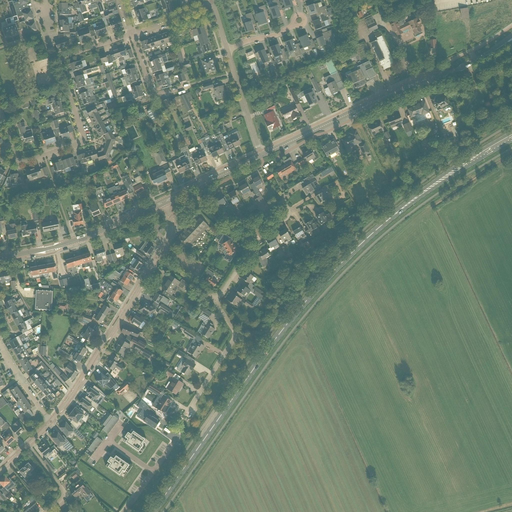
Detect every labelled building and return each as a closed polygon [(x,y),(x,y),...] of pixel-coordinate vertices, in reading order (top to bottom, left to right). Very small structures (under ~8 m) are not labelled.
[(27,8),(26,4),(27,3),(26,1),(27,1),(26,0),(18,0),(20,4),(14,5),(16,12),(27,8)] [(80,10),(81,13),(87,12),(86,8),(85,5),(88,4),(86,0),(79,0),(81,4),(79,5),(79,7),(80,10)] [(86,0),(88,4),(89,9),(94,7),(95,8),(98,7),(97,5),(96,2),(93,3),(92,0),(86,0)] [(274,7),(269,9),(273,19),(281,17),(279,11),(282,10),(278,0),(275,0),(272,1),(274,7)] [(295,0),(281,0),(285,9),(293,6),(291,1),(295,0)] [(315,14),(316,16),(327,13),(325,6),(319,8),(317,3),(307,7),(310,15),(315,14)] [(440,11),(440,16),(441,21),(453,18),(452,12),(460,11),(462,18),(468,17),(466,4),(459,6),(460,8),(451,9),(440,11)] [(265,17),(268,16),(265,5),(258,8),(260,14),(255,15),(259,26),(267,23),(265,17)] [(29,12),(27,8),(16,12),(18,18),(24,16),(25,21),(31,19),(33,19),(33,18),(34,18),(33,14),(32,15),(31,14),(30,11),(29,12)] [(135,12),(136,16),(137,15),(139,23),(148,20),(144,9),(139,10),(135,12)] [(104,14),(106,19),(109,18),(109,17),(113,15),(112,11),(104,14)] [(243,24),(246,33),(254,30),(252,25),(255,24),(251,13),(245,15),(248,23),(243,24)] [(327,13),(316,16),(318,20),(312,22),(315,30),(325,27),(324,22),(330,20),(328,16),(327,13)] [(116,17),(114,18),(118,30),(122,29),(121,28),(123,27),(121,19),(118,20),(116,17)] [(118,30),(114,18),(111,19),(113,22),(110,23),(111,26),(112,31),(114,31),(118,30)] [(390,25),(394,32),(396,37),(403,33),(402,32),(411,27),(416,37),(422,34),(419,27),(421,26),(420,23),(419,21),(418,21),(417,18),(409,22),(409,23),(404,25),(403,24),(405,23),(404,20),(398,23),(397,22),(390,25)] [(18,34),(15,24),(13,19),(10,20),(12,25),(2,29),(5,38),(10,36),(10,37),(14,36),(13,35),(18,34)] [(36,31),(37,31),(35,26),(34,26),(33,23),(32,24),(31,19),(25,21),(19,23),(22,31),(22,29),(27,27),(29,33),(33,32),(33,33),(36,32),(36,31)] [(100,22),(98,23),(102,35),(106,34),(105,34),(107,33),(106,28),(105,25),(102,26),(100,22)] [(367,26),(370,32),(378,28),(375,22),(367,26)] [(93,25),(90,27),(92,33),(95,32),(96,37),(98,36),(98,37),(102,35),(98,23),(95,24),(97,28),(94,28),(93,25)] [(84,28),(82,29),(86,41),(90,40),(89,39),(91,38),(90,34),(92,33),(90,27),(87,27),(88,30),(86,31),(84,28)] [(197,36),(199,41),(208,38),(204,27),(191,31),(193,37),(197,36)] [(78,32),(75,33),(75,34),(75,38),(79,37),(80,42),(82,41),(82,42),(86,41),(82,29),(79,29),(81,33),(78,34),(78,32)] [(316,39),(319,47),(329,44),(327,39),(333,37),(331,30),(320,34),(321,37),(316,39)] [(167,33),(163,34),(166,44),(172,42),(169,34),(167,34),(167,33)] [(70,38),(70,34),(63,35),(64,40),(56,42),(57,45),(56,45),(57,50),(63,48),(63,49),(65,48),(65,47),(69,46),(67,39),(70,38)] [(160,37),(158,37),(161,45),(166,44),(163,34),(159,35),(160,37)] [(315,47),(312,39),(309,41),(307,35),(299,39),(303,49),(308,47),(309,50),(315,47)] [(156,36),(152,38),(155,47),(161,45),(158,37),(156,38),(156,36)] [(377,40),(370,43),(379,62),(380,62),(384,70),(395,65),(381,36),(376,39),(377,40)] [(149,41),(147,41),(150,49),(155,47),(152,38),(148,39),(149,41)] [(208,38),(199,41),(203,54),(212,51),(208,38)] [(150,49),(147,41),(147,40),(141,42),(144,51),(150,49)] [(293,51),(296,57),(302,55),(298,44),(294,45),(292,40),(284,43),(288,53),(293,51)] [(279,56),(282,62),(285,61),(288,59),(283,49),(280,50),(278,45),(270,48),(274,58),(279,56)] [(123,47),(118,49),(122,61),(124,60),(123,57),(128,55),(129,59),(134,58),(131,49),(127,51),(126,49),(124,50),(123,47)] [(176,49),(179,60),(187,58),(186,54),(182,55),(180,47),(176,49)] [(114,55),(110,56),(112,63),(112,62),(116,61),(115,59),(118,58),(119,62),(120,62),(122,61),(118,49),(112,51),(114,55)] [(358,56),(354,49),(346,52),(350,60),(358,56)] [(274,66),(269,53),(266,55),(264,50),(255,54),(259,62),(261,61),(262,64),(264,63),(265,66),(269,65),(271,67),(274,66)] [(112,63),(110,56),(106,58),(105,53),(99,55),(102,66),(103,67),(106,66),(105,63),(108,62),(108,64),(112,63)] [(150,62),(152,67),(164,63),(165,62),(163,55),(161,55),(153,57),(154,60),(150,62)] [(213,66),(213,64),(216,63),(214,57),(201,61),(206,74),(215,71),(215,70),(214,66),(213,66)] [(76,71),(82,69),(83,72),(85,71),(91,69),(89,66),(87,67),(83,68),(81,62),(84,61),(83,58),(79,60),(79,61),(70,64),(73,72),(76,71)] [(40,61),(44,78),(53,76),(49,59),(40,61)] [(324,78),(328,88),(324,90),(327,97),(338,91),(335,84),(341,81),(337,72),(331,59),(324,62),(330,75),(324,78)] [(180,64),(182,69),(191,66),(190,61),(180,64)] [(346,76),(349,81),(353,90),(353,89),(355,88),(356,88),(360,86),(360,87),(366,84),(364,80),(364,79),(369,77),(370,79),(376,76),(369,61),(357,67),(359,70),(352,74),(352,75),(348,77),(347,76),(346,76)] [(164,63),(152,67),(152,68),(151,68),(153,73),(158,71),(162,70),(161,67),(164,66),(164,63)] [(121,70),(124,78),(136,74),(134,68),(129,70),(124,71),(124,69),(121,70)] [(314,79),(311,71),(308,73),(311,80),(317,93),(320,91),(314,79)] [(136,74),(124,78),(123,78),(122,78),(123,81),(125,80),(126,85),(133,83),(135,82),(135,80),(138,79),(136,74)] [(155,77),(157,82),(169,78),(168,76),(165,77),(164,74),(159,75),(159,76),(155,77)] [(75,83),(76,83),(85,80),(83,75),(78,76),(75,77),(77,83),(75,83)] [(169,78),(157,82),(159,88),(161,87),(161,89),(168,87),(171,86),(169,81),(170,81),(169,78)] [(82,90),(93,87),(95,86),(94,83),(88,85),(87,83),(85,84),(84,81),(85,80),(76,83),(77,89),(82,87),(82,90)] [(130,95),(141,91),(140,85),(138,86),(137,84),(130,86),(132,91),(129,92),(130,95)] [(224,91),(225,91),(223,86),(213,89),(217,100),(226,97),(224,91)] [(81,100),(82,100),(89,97),(88,92),(94,90),(93,87),(82,90),(83,93),(79,94),(81,100)] [(258,91),(262,99),(270,95),(266,88),(258,91)] [(316,94),(313,89),(311,90),(310,88),(302,92),(304,96),(302,98),(304,103),(307,102),(309,105),(316,102),(313,96),(316,94)] [(143,96),(141,91),(130,95),(125,96),(126,102),(131,100),(132,103),(140,101),(139,97),(143,96)] [(299,103),(293,91),(290,92),(296,105),(299,103)] [(54,109),(62,107),(60,101),(55,103),(54,98),(55,95),(54,93),(47,95),(48,100),(47,100),(51,110),(54,109)] [(82,100),(84,105),(87,104),(88,107),(99,103),(94,95),(89,97),(82,100)] [(180,97),(187,112),(192,110),(184,95),(180,97)] [(444,108),(443,107),(444,106),(444,108),(444,109),(444,111),(446,111),(447,111),(447,112),(450,110),(451,109),(451,108),(451,106),(449,106),(447,106),(447,105),(449,104),(447,100),(445,101),(444,97),(438,99),(435,100),(435,98),(430,99),(434,108),(436,107),(437,110),(444,108)] [(173,112),(171,108),(167,100),(163,102),(167,110),(169,114),(173,112)] [(419,105),(407,110),(411,118),(422,113),(423,115),(429,113),(425,102),(418,104),(419,105)] [(281,112),(285,119),(291,117),(292,120),(299,116),(294,105),(281,112)] [(62,107),(54,109),(56,115),(64,113),(62,107)] [(90,116),(97,112),(94,107),(90,109),(90,108),(86,110),(89,117),(90,116)] [(153,108),(147,111),(152,122),(158,119),(153,108)] [(89,119),(91,122),(100,117),(97,112),(90,116),(91,118),(89,119)] [(280,126),(273,112),(264,116),(267,122),(266,123),(269,131),(280,126)] [(394,117),(388,120),(391,128),(398,126),(397,124),(402,122),(398,113),(393,116),(394,117)] [(94,125),(95,126),(102,123),(100,117),(91,122),(93,126),(94,125)] [(368,128),(370,132),(372,136),(383,131),(379,121),(375,123),(375,124),(368,128)] [(27,135),(24,127),(25,127),(24,123),(17,124),(19,129),(21,137),(21,140),(22,140),(23,142),(25,141),(25,143),(34,141),(32,133),(27,135)] [(95,129),(96,132),(105,128),(102,123),(95,126),(96,128),(95,129)] [(403,126),(406,133),(413,130),(410,123),(403,126)] [(59,129),(63,140),(70,138),(67,127),(59,129)] [(101,137),(105,135),(108,133),(105,128),(96,132),(98,136),(100,135),(101,137)] [(218,133),(225,148),(227,146),(229,150),(235,148),(230,137),(229,136),(224,138),(222,134),(221,134),(219,129),(216,130),(218,133)] [(103,137),(105,140),(118,139),(117,137),(114,138),(111,131),(108,133),(105,135),(105,136),(103,137)] [(349,134),(350,136),(342,140),(346,149),(361,142),(355,131),(349,134)] [(56,142),(55,137),(53,132),(49,133),(50,135),(47,136),(47,135),(46,133),(44,133),(40,134),(41,136),(42,141),(44,140),(46,146),(46,145),(47,146),(50,145),(49,144),(56,142)] [(219,142),(213,145),(218,155),(224,153),(222,149),(225,148),(218,133),(215,134),(219,142)] [(238,133),(230,137),(235,148),(240,145),(238,140),(241,138),(238,133)] [(444,140),(446,145),(446,146),(456,142),(453,136),(444,140)] [(118,139),(105,140),(104,143),(106,144),(105,146),(112,148),(115,141),(117,142),(118,139)] [(336,154),(340,152),(338,149),(339,148),(337,144),(334,139),(329,142),(330,142),(322,147),(324,151),(327,156),(328,157),(336,153),(336,154)] [(202,143),(205,149),(208,156),(211,155),(213,158),(218,155),(213,145),(212,142),(207,145),(206,143),(203,144),(203,143),(202,143)] [(201,147),(195,150),(202,163),(207,161),(202,150),(205,149),(202,143),(200,145),(201,147)] [(359,146),(364,155),(369,153),(365,143),(359,146)] [(186,151),(192,164),(195,163),(196,166),(202,163),(195,150),(190,153),(189,150),(187,146),(184,147),(186,151)] [(109,157),(111,149),(110,149),(105,147),(104,149),(102,148),(101,151),(110,161),(112,158),(109,157)] [(167,163),(161,151),(159,147),(155,149),(156,151),(153,153),(154,155),(159,166),(167,163)] [(93,150),(89,151),(92,160),(98,158),(97,155),(96,151),(94,151),(93,150)] [(318,158),(316,154),(314,156),(313,154),(310,150),(303,154),(305,157),(302,159),(311,172),(314,170),(310,163),(309,162),(310,162),(309,160),(312,159),(313,161),(318,158)] [(98,154),(97,155),(98,158),(99,161),(106,159),(107,162),(110,161),(101,151),(98,152),(98,154)] [(182,156),(179,158),(185,171),(191,169),(189,165),(192,164),(186,151),(183,152),(185,157),(183,158),(182,156)] [(87,162),(84,154),(77,156),(79,160),(80,160),(81,164),(87,163),(87,162)] [(68,158),(67,158),(70,168),(76,166),(79,165),(77,159),(74,160),(73,157),(70,159),(70,158),(68,158)] [(63,164),(59,165),(61,171),(65,170),(65,169),(70,168),(67,158),(66,159),(65,160),(62,161),(63,164)] [(185,171),(179,158),(174,160),(168,163),(172,171),(174,175),(179,173),(180,174),(185,171)] [(285,165),(276,170),(281,180),(287,176),(286,175),(296,169),(291,162),(292,161),(290,158),(283,162),(285,165)] [(302,165),(310,177),(312,175),(311,172),(302,159),(297,162),(300,166),(302,165)] [(61,171),(59,165),(58,161),(56,162),(57,162),(56,163),(52,164),(53,167),(50,168),(54,178),(57,177),(56,175),(59,174),(58,172),(61,171)] [(167,180),(165,174),(170,171),(169,169),(167,165),(158,169),(159,172),(158,173),(150,176),(151,180),(153,184),(157,183),(158,184),(167,180)] [(26,171),(27,177),(25,178),(26,180),(27,183),(30,182),(30,181),(42,177),(39,167),(26,171)] [(331,167),(321,174),(323,177),(333,171),(331,167)] [(7,178),(4,185),(11,184),(17,183),(18,186),(24,184),(23,181),(21,176),(18,177),(18,174),(10,175),(11,177),(7,178)] [(132,185),(134,189),(141,185),(145,183),(141,175),(134,179),(136,183),(132,185)] [(310,177),(305,180),(308,185),(306,187),(302,189),(306,195),(310,193),(314,191),(312,187),(315,186),(313,183),(315,181),(314,178),(314,177),(312,175),(310,177)] [(126,181),(125,179),(124,177),(124,176),(121,177),(122,180),(123,182),(126,189),(130,187),(129,186),(129,185),(126,181)] [(261,188),(264,186),(258,177),(256,178),(256,177),(255,177),(252,179),(252,180),(253,182),(253,183),(250,185),(256,195),(260,193),(258,189),(261,188)] [(245,198),(252,194),(246,184),(239,188),(245,198)] [(141,185),(134,189),(137,195),(144,191),(141,185)] [(315,197),(319,204),(328,198),(324,192),(330,189),(328,185),(320,190),(316,193),(318,195),(315,197)] [(115,187),(116,190),(121,201),(129,198),(126,191),(122,193),(119,186),(115,187)] [(101,189),(95,191),(97,196),(99,202),(100,203),(102,202),(103,201),(104,204),(104,205),(105,207),(106,208),(113,205),(110,197),(106,199),(103,192),(101,189)] [(109,193),(110,197),(113,205),(121,201),(116,190),(109,193)] [(231,201),(233,205),(239,201),(236,196),(237,196),(234,191),(228,195),(232,201),(231,201)] [(214,199),(218,207),(222,204),(224,207),(226,205),(220,195),(214,199)] [(90,210),(86,211),(88,216),(92,214),(93,217),(101,214),(99,209),(96,203),(95,204),(89,207),(90,210)] [(73,213),(74,215),(75,219),(73,220),(74,226),(83,225),(82,219),(86,219),(85,209),(84,210),(82,204),(78,205),(80,212),(78,212),(73,213)] [(247,209),(251,213),(256,208),(253,204),(247,209)] [(230,219),(235,215),(236,215),(233,212),(233,210),(227,214),(230,219)] [(332,220),(331,219),(329,214),(325,216),(323,213),(316,217),(318,221),(323,230),(326,228),(324,223),(328,221),(328,222),(332,220)] [(175,240),(179,244),(181,242),(188,248),(208,227),(203,222),(200,218),(192,226),(191,224),(175,240)] [(58,220),(42,223),(44,232),(59,229),(58,220)] [(306,231),(307,234),(310,239),(316,235),(313,230),(317,228),(312,220),(305,224),(309,230),(306,231)] [(7,232),(8,234),(9,239),(17,237),(15,224),(10,225),(11,231),(7,232)] [(21,226),(22,231),(23,236),(29,235),(29,234),(38,233),(37,228),(36,226),(28,228),(27,225),(21,226)] [(307,234),(305,235),(300,227),(293,232),(298,240),(300,239),(303,244),(307,241),(311,246),(313,245),(310,239),(307,234)] [(278,234),(284,244),(292,240),(285,229),(278,234)] [(225,259),(229,262),(230,261),(230,262),(235,254),(235,253),(237,251),(231,241),(232,240),(224,234),(224,235),(220,232),(216,239),(220,241),(218,243),(222,245),(227,253),(226,254),(227,254),(224,258),(225,258),(225,259)] [(268,249),(270,253),(280,247),(273,236),(266,241),(270,248),(268,249)] [(149,256),(154,249),(149,245),(149,244),(146,242),(140,250),(139,249),(136,253),(138,255),(140,256),(143,259),(147,254),(149,256)] [(120,253),(120,256),(124,255),(121,244),(113,246),(116,254),(120,253)] [(266,258),(269,256),(265,248),(258,253),(261,258),(258,260),(263,267),(269,264),(266,258)] [(101,257),(106,255),(104,249),(96,252),(97,256),(95,257),(97,263),(102,262),(101,257)] [(89,254),(81,256),(83,263),(84,263),(85,267),(85,268),(89,267),(90,269),(93,268),(91,261),(89,254)] [(138,272),(143,264),(141,263),(144,259),(143,259),(140,256),(138,255),(135,259),(137,260),(133,266),(132,265),(131,265),(129,267),(130,269),(133,271),(135,270),(138,272)] [(81,256),(73,258),(75,266),(83,263),(81,256)] [(75,266),(73,258),(65,261),(67,265),(64,266),(65,269),(71,267),(73,274),(77,273),(75,266)] [(55,264),(46,265),(48,273),(52,272),(53,279),(59,278),(58,274),(57,275),(56,271),(55,264)] [(46,265),(38,267),(40,277),(43,277),(46,279),(49,279),(48,273),(46,265)] [(40,277),(38,267),(30,268),(31,276),(36,275),(37,282),(40,282),(40,281),(40,277)] [(121,272),(120,274),(130,281),(130,280),(131,281),(133,278),(132,277),(133,276),(131,274),(132,272),(127,268),(125,271),(124,272),(123,272),(122,272),(121,272)] [(10,283),(9,281),(11,280),(9,270),(3,271),(3,273),(0,273),(0,282),(5,281),(5,284),(10,283)] [(204,282),(213,288),(217,282),(211,278),(214,275),(207,270),(203,277),(206,279),(204,282)] [(130,281),(120,274),(116,271),(115,271),(112,274),(107,277),(112,280),(115,276),(120,279),(119,281),(121,282),(124,284),(127,286),(130,281)] [(246,272),(241,278),(245,281),(249,284),(251,285),(251,284),(253,282),(251,280),(253,277),(250,274),(246,272)] [(162,289),(165,291),(172,295),(177,287),(178,286),(182,289),(184,287),(186,282),(182,279),(180,283),(169,275),(166,279),(168,280),(162,289)] [(123,292),(120,290),(117,288),(116,288),(115,290),(109,286),(108,285),(109,285),(106,283),(103,286),(107,288),(120,297),(123,292)] [(241,284),(236,291),(240,294),(246,298),(250,291),(246,288),(245,287),(241,284)] [(255,286),(253,289),(254,290),(261,294),(262,292),(255,287),(255,286)] [(120,297),(107,288),(105,291),(108,293),(107,294),(111,296),(108,301),(112,303),(114,300),(116,302),(120,297)] [(35,310),(52,311),(53,291),(36,290),(35,310)] [(254,290),(252,293),(254,294),(261,299),(263,296),(261,294),(254,290)] [(157,293),(152,300),(156,303),(158,304),(160,301),(166,305),(169,301),(163,296),(163,297),(161,296),(157,293)] [(226,300),(234,305),(236,302),(239,304),(242,300),(231,293),(226,300)] [(5,304),(8,309),(14,306),(16,305),(20,303),(22,301),(21,299),(18,300),(18,301),(16,302),(14,299),(14,300),(12,296),(3,300),(5,303),(5,304)] [(102,309),(100,313),(106,316),(110,309),(104,306),(101,304),(99,307),(102,309)] [(152,315),(156,309),(149,304),(147,307),(143,304),(139,311),(141,312),(140,313),(141,313),(142,313),(150,318),(151,318),(153,315),(152,315)] [(162,311),(168,314),(170,310),(161,304),(158,309),(162,311)] [(8,309),(11,315),(17,311),(14,306),(8,309)] [(200,314),(208,319),(212,314),(204,309),(200,314)] [(11,315),(14,321),(20,317),(17,311),(11,315)] [(106,316),(100,313),(97,316),(94,315),(93,317),(96,319),(95,320),(101,323),(106,316)] [(131,322),(135,325),(138,327),(139,327),(141,329),(145,324),(146,325),(149,321),(146,319),(142,316),(139,319),(135,316),(131,322)] [(14,321),(17,326),(23,323),(20,317),(14,321)] [(23,323),(17,326),(20,332),(27,328),(28,327),(27,324),(33,321),(32,318),(23,323)] [(211,327),(212,325),(208,322),(203,329),(200,327),(197,332),(201,334),(208,339),(211,334),(215,329),(211,327)] [(137,345),(144,349),(147,344),(133,338),(129,336),(130,333),(138,337),(139,333),(124,326),(121,332),(127,335),(126,339),(130,341),(137,345)] [(181,326),(180,329),(184,332),(184,333),(194,340),(197,335),(186,329),(181,326)] [(80,336),(80,337),(83,338),(86,340),(90,343),(91,340),(93,341),(97,333),(89,328),(85,334),(83,332),(82,333),(80,336)] [(10,344),(13,350),(22,345),(20,340),(30,334),(28,331),(13,339),(14,342),(10,344)] [(122,354),(121,356),(123,357),(130,345),(120,339),(118,343),(119,344),(115,351),(122,354)] [(190,346),(187,351),(196,357),(199,352),(200,352),(204,346),(199,343),(197,346),(191,342),(189,345),(190,346)] [(13,350),(16,356),(26,350),(23,345),(22,345),(13,350)] [(144,349),(137,345),(134,349),(140,353),(139,353),(149,359),(152,354),(144,349)] [(80,346),(77,352),(83,356),(87,350),(80,346)] [(83,356),(77,352),(73,350),(70,355),(65,352),(62,350),(60,349),(58,352),(69,359),(71,357),(73,358),(79,362),(83,356)] [(16,356),(19,361),(26,358),(29,356),(26,350),(16,356)] [(187,355),(179,351),(177,354),(185,359),(187,355)] [(108,367),(112,370),(114,371),(116,368),(120,371),(123,366),(120,365),(120,366),(117,364),(115,363),(118,359),(117,358),(115,357),(113,356),(108,362),(110,363),(108,367)] [(19,361),(22,367),(29,364),(29,363),(32,361),(31,359),(28,361),(26,358),(19,361)] [(181,372),(187,376),(190,371),(191,372),(194,366),(192,365),(193,364),(187,360),(182,367),(184,368),(181,372)] [(70,373),(67,377),(72,380),(78,373),(73,369),(74,367),(69,363),(68,366),(65,369),(70,373)] [(29,364),(22,367),(26,373),(32,369),(29,364)] [(30,378),(34,382),(40,377),(43,375),(41,373),(38,375),(36,373),(30,378)] [(117,384),(108,373),(104,376),(101,374),(96,381),(104,387),(107,383),(113,387),(117,384)] [(59,377),(64,383),(68,380),(63,374),(59,377)] [(34,382),(38,387),(44,382),(40,377),(34,382)] [(167,389),(171,392),(176,395),(179,390),(183,384),(174,378),(167,389)] [(38,387),(43,392),(48,387),(50,385),(46,380),(44,382),(38,387)] [(126,383),(120,388),(123,391),(129,386),(126,383)] [(149,388),(160,394),(162,391),(151,385),(149,388)] [(10,392),(14,397),(20,392),(17,387),(10,392)] [(43,392),(47,397),(53,392),(55,390),(53,388),(51,390),(48,387),(43,392)] [(87,391),(88,392),(87,393),(96,400),(99,396),(103,399),(106,396),(100,390),(95,387),(93,389),(94,389),(93,390),(90,388),(89,389),(87,391)] [(123,391),(120,388),(115,392),(119,396),(123,391)] [(14,397),(17,403),(24,398),(20,392),(14,397)] [(53,392),(47,397),(51,402),(60,394),(58,392),(55,394),(53,392)] [(153,405),(153,407),(156,408),(164,414),(169,407),(168,406),(171,401),(163,396),(158,404),(156,403),(155,403),(153,405)] [(85,401),(82,399),(82,400),(81,399),(79,401),(80,402),(79,403),(88,410),(92,406),(96,409),(98,405),(87,397),(85,400),(86,400),(85,401)] [(19,405),(21,408),(28,403),(24,398),(17,403),(15,404),(17,406),(19,405)] [(141,401),(137,406),(142,410),(137,417),(144,421),(155,428),(157,426),(156,425),(159,420),(145,412),(148,407),(141,401)] [(28,403),(21,408),(25,413),(29,410),(32,408),(28,403)] [(73,411),(72,412),(80,419),(82,416),(85,418),(88,414),(82,409),(80,412),(75,408),(75,409),(74,408),(72,411),(73,411)] [(80,419),(72,412),(71,414),(70,413),(68,415),(69,416),(68,417),(73,421),(71,424),(76,429),(81,423),(78,422),(80,419)] [(18,416),(22,423),(28,419),(29,418),(25,413),(24,414),(23,413),(20,415),(18,416)] [(108,413),(101,423),(105,426),(107,424),(109,421),(111,418),(113,416),(108,413)] [(14,424),(16,427),(12,430),(18,436),(24,431),(21,428),(22,427),(17,422),(14,424)] [(60,428),(67,437),(73,432),(69,427),(66,423),(64,424),(63,424),(62,426),(61,427),(60,428)] [(127,442),(126,444),(138,453),(140,455),(140,454),(141,455),(141,454),(141,453),(140,454),(139,452),(142,447),(145,449),(145,448),(142,445),(146,439),(132,429),(124,440),(127,442)] [(3,439),(5,441),(8,445),(14,440),(9,434),(6,430),(3,433),(4,434),(1,436),(4,439),(3,439)] [(75,433),(82,440),(85,437),(78,430),(75,433)] [(56,435),(55,434),(54,436),(53,437),(52,438),(59,447),(62,445),(68,452),(73,448),(67,440),(65,442),(61,437),(58,433),(56,435)] [(45,443),(42,446),(41,445),(39,447),(39,448),(38,449),(45,457),(48,454),(49,456),(51,454),(53,456),(55,454),(53,451),(52,452),(45,443)] [(132,467),(132,466),(132,465),(130,464),(130,465),(117,456),(116,457),(113,455),(105,466),(120,476),(124,470),(128,473),(128,472),(126,470),(130,465),(131,466),(131,467),(132,467)] [(44,461),(52,471),(54,469),(46,459),(44,461)] [(33,469),(36,466),(33,463),(30,466),(28,464),(29,464),(28,464),(25,467),(25,466),(23,468),(23,469),(20,472),(24,477),(25,477),(25,478),(22,480),(29,488),(32,485),(27,479),(30,477),(30,478),(33,475),(31,472),(33,469)] [(66,474),(59,479),(61,482),(68,476),(66,474)] [(92,474),(89,479),(99,486),(102,481),(92,474)] [(9,493),(7,491),(15,485),(9,478),(8,480),(5,477),(0,481),(0,483),(4,488),(4,487),(6,489),(3,492),(11,503),(11,502),(14,500),(11,497),(13,496),(10,492),(9,493)] [(90,481),(85,485),(94,494),(98,490),(90,481)] [(75,487),(70,491),(74,497),(75,498),(81,493),(85,498),(87,501),(93,497),(91,493),(86,487),(85,488),(83,486),(80,482),(75,486),(75,487)] [(68,502),(72,508),(78,503),(74,498),(68,502)]
